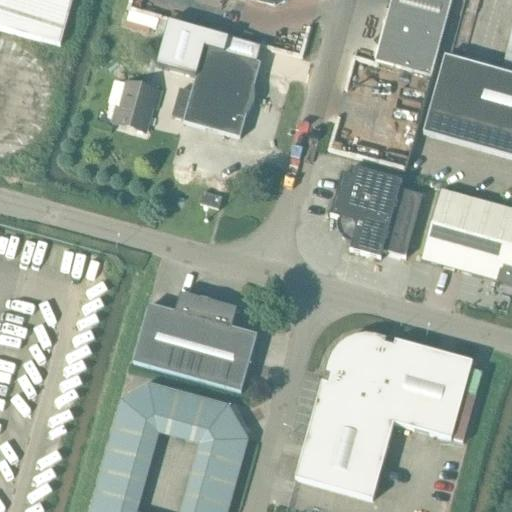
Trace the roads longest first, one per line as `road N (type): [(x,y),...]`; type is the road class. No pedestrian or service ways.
road 1 (unclassified): [(268,275),(345,0)]
road 2 (unclassified): [(0,203),(268,275)]
road 3 (unclassified): [(254,511),(314,289)]
road 4 (unclassified): [(314,289),(511,343)]
